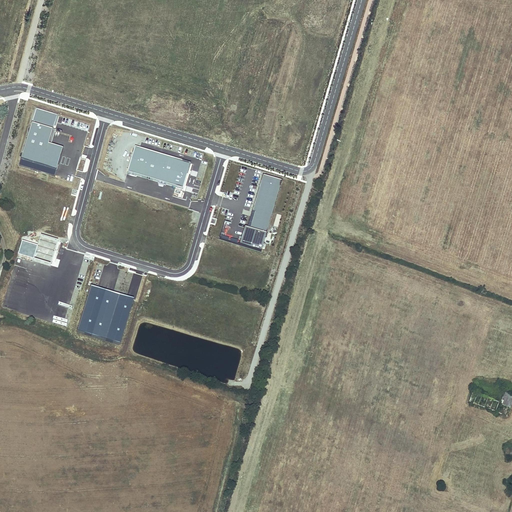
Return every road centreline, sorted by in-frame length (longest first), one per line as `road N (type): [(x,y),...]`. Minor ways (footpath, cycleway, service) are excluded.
road 1 (unclassified): [(106,113),(76,236),(175,272),(193,257),(224,148)]
road 2 (unclassified): [(224,148),(309,169),(361,0)]
road 3 (unclassified): [(106,113),(224,148)]
